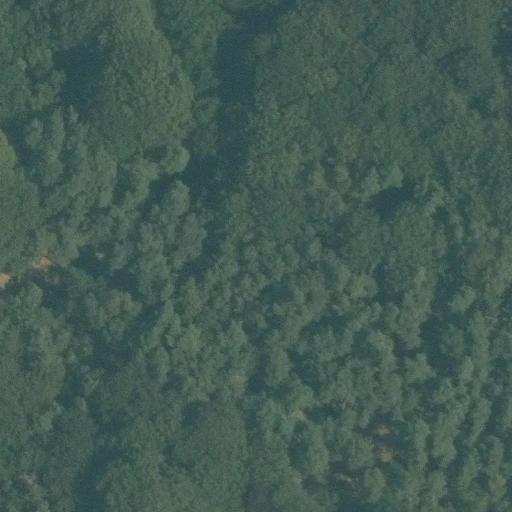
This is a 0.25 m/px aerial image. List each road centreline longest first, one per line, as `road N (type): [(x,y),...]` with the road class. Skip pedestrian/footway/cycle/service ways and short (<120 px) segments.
road 1 (track): [(218,511),(180,482),(0,384)]
road 2 (unknown): [(0,439),(110,511)]
